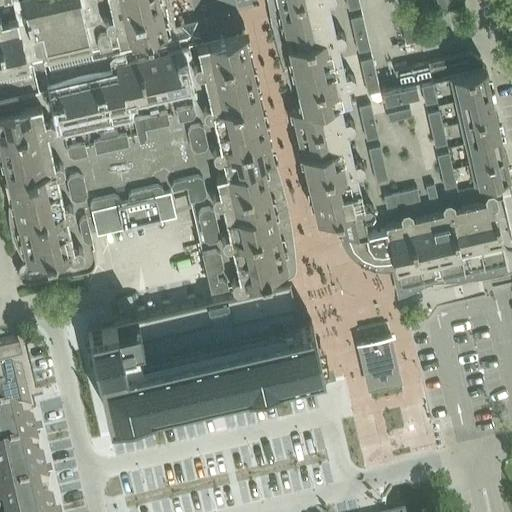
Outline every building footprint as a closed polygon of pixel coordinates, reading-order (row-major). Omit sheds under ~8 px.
[(0,0),(0,67),(4,66),(28,61),(28,60),(36,58),(43,56),(63,51),(86,46),(108,41),(111,40),(112,40),(112,41),(144,33),(148,36),(162,33),(165,29),(167,28),(167,27),(170,26),(175,20),(170,0),(0,0)] [(264,0),(267,11),(268,14),(269,19),(281,63),(285,76),(293,98),(294,102),(297,107),(302,106),(299,93),(295,73),(288,46),(277,0),(264,0)] [(493,186),(494,184),(495,183),(496,182),(498,181),(501,180),(503,180),(505,180),(506,180),(508,182),(510,183),(511,185),(508,171),(510,171),(485,63),(482,64),(481,58),(470,51),(395,68),(398,84),(368,91),(363,70),(374,67),(358,0),(277,0),(288,46),(295,73),(299,93),(302,106),(297,107),(296,107),(292,108),(294,118),(299,140),(308,180),(316,216),(322,215),(337,211),(340,224),(342,231),(344,231),(344,233),(395,265),(400,287),(504,264),(508,263),(504,245),(502,240),(491,191),(491,189),(492,187),(493,186)] [(432,36),(427,15),(402,21),(406,42),(432,36)] [(289,267),(275,211),(264,161),(274,158),(272,147),(271,142),(262,103),(245,30),(237,32),(181,45),(180,44),(115,59),(115,60),(73,70),(32,80),(0,86),(0,144),(25,255),(26,260),(28,259),(92,244),(85,214),(95,211),(98,223),(173,206),(168,182),(178,180),(156,87),(165,84),(192,201),(212,284),(231,280),(231,282),(236,285),(246,282),(249,278),(248,276),(278,269),(289,267)] [(168,182),(173,206),(186,203),(192,201),(165,84),(156,87),(178,180),(168,182)] [(289,267),(278,269),(279,273),(281,275),(285,275),(289,275),(292,274),(293,272),(294,270),(294,268),(294,265),(294,255),(288,210),(287,203),(284,192),(274,158),(264,161),(275,211),(289,267)] [(511,186),(511,185),(510,183),(508,182),(506,180),(505,180),(503,180),(501,180),(498,181),(496,182),(495,183),(494,184),(493,186),(492,187),(491,189),(491,191),(502,240),(503,242),(505,244),(506,246),(509,247),(511,248),(511,247),(511,186)] [(506,270),(504,264),(400,287),(395,265),(344,233),(344,231),(342,231),(340,224),(335,226),(338,235),(339,240),(340,244),(342,248),(343,249),(344,251),(347,255),(351,258),(356,262),(364,266),(372,268),(375,269),(379,270),(390,269),(397,295),(415,288),(433,281),(450,279),(467,277),(478,276),(506,270)] [(91,324),(88,325),(89,328),(93,346),(94,349),(98,367),(99,370),(103,388),(103,391),(108,410),(108,412),(111,412),(129,408),(132,407),(151,403),(152,403),(153,402),(166,399),(169,399),(182,396),(184,395),(185,395),(198,392),(201,391),(214,388),(215,388),(217,388),(229,385),(232,384),(245,381),(247,381),(248,381),(261,378),(264,377),(277,374),(278,374),(280,373),(298,369),(299,369),(301,369),(319,364),(322,364),(321,361),(317,343),(316,340),(312,322),(312,319),(309,319),(299,321),(290,279),(269,284),(117,319),(100,322),(91,324)] [(366,370),(385,382),(396,363),(389,333),(371,337),(359,340),(366,370)] [(0,370),(21,365),(15,340),(0,343),(0,392),(1,393),(0,389),(0,370)] [(0,392),(0,415),(20,411),(20,412),(31,409),(21,365),(0,370),(0,389),(1,393),(0,392)] [(0,460),(30,454),(28,446),(38,444),(36,434),(40,433),(38,425),(34,426),(32,417),(22,419),(20,412),(20,411),(0,415),(0,460)] [(0,460),(0,504),(39,496),(37,488),(48,486),(45,476),(50,475),(48,468),(44,469),(41,459),(31,461),(30,454),(0,460)] [(58,511),(58,510),(53,511),(51,501),(41,503),(39,496),(0,504),(0,511),(58,511)]
